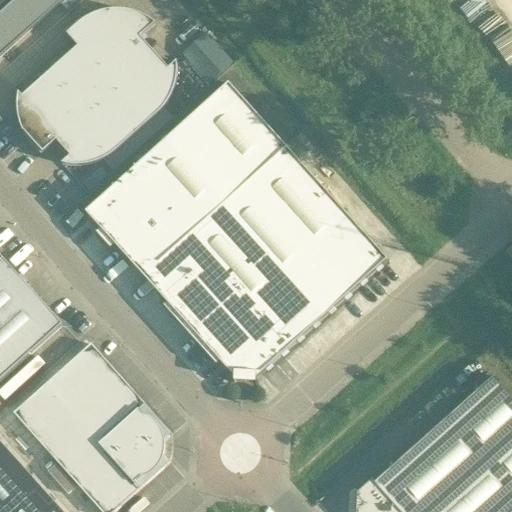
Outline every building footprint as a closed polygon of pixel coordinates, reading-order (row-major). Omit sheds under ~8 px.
[(0,0),(0,57),(63,0),(0,0)] [(22,98),(19,93),(18,98),(17,102),(17,106),(17,108),(17,110),(18,114),(18,119),(19,123),(20,127),(23,133),(24,131),(34,143),(31,145),(34,148),(38,153),(41,155),(56,142),(70,157),(62,165),(65,166),(68,166),(73,167),(76,167),(80,167),(86,166),(93,165),(97,163),(100,162),(104,161),(107,159),(110,157),(113,155),(117,152),(157,115),(159,114),(162,111),(163,109),(166,106),(169,101),(171,97),(172,95),(174,91),(174,89),(175,87),(176,83),(177,79),(177,77),(177,73),(177,71),(177,66),(177,62),(168,70),(140,38),(155,25),(154,23),(149,20),(143,17),(138,15),(132,13),(128,12),(126,11),(120,11),(114,11),(108,12),(102,13),(98,14),(92,16),(87,19),(83,21),(78,25),(67,35),(78,48),(22,98)] [(212,82),(234,62),(208,33),(186,52),(212,82)] [(229,85),(86,214),(101,230),(96,234),(97,235),(99,233),(112,248),(110,250),(111,250),(115,246),(130,263),(146,248),(173,279),(157,293),(234,378),(234,383),(235,383),(235,381),(255,383),(255,384),(256,384),(256,379),(388,261),(229,85)] [(0,256),(0,381),(62,326),(0,256)] [(164,445),(164,441),(171,436),(172,436),(91,345),(14,415),(100,511),(116,511),(170,463),(163,457),(164,456),(164,453),(164,449),(164,445)] [(356,511),(511,511),(511,400),(492,379),(375,483),(373,480),(357,494),(359,497),(357,500),(356,511)] [(62,511),(0,442),(0,511),(62,511)]
